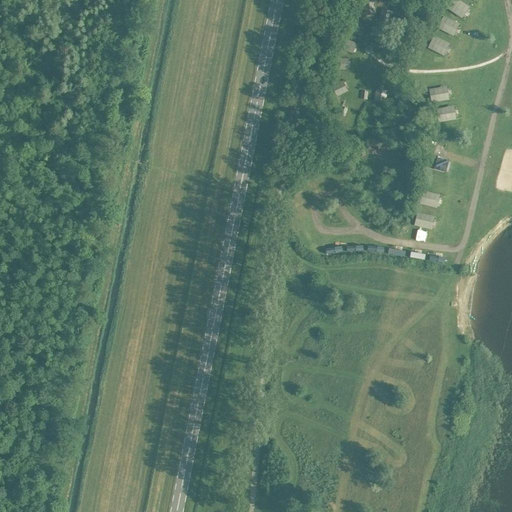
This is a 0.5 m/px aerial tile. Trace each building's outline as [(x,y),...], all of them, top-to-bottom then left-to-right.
[(448,12),(463,20),(469,8),(454,1),(448,12)] [(439,30),(455,38),(460,26),(445,19),(439,30)] [(428,49),(443,56),(449,45),(434,37),(428,49)] [(430,103),(448,102),(446,88),(428,90),(430,103)] [(436,123),(454,121),(453,108),(435,110),(436,123)] [(447,160),(435,157),(432,168),(444,172),(447,160)] [(420,206),(435,210),(439,196),(424,192),(420,206)] [(413,227),(429,232),(433,218),(417,213),(413,227)]
